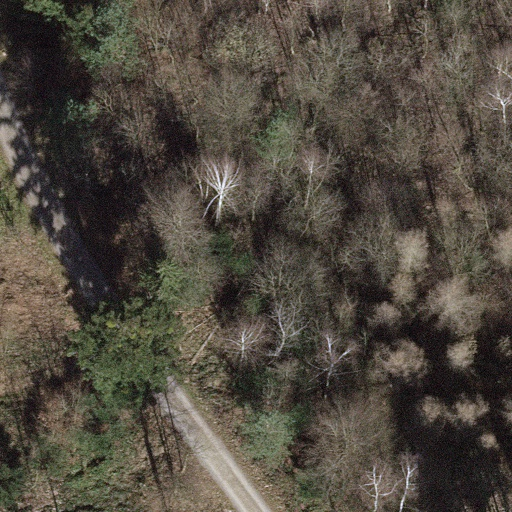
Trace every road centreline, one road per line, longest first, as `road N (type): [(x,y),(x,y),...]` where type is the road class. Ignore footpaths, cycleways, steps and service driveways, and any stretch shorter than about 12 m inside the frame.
road 1 (track): [(0,108),(129,351),(244,511)]
road 2 (track): [(129,351),(0,393)]
